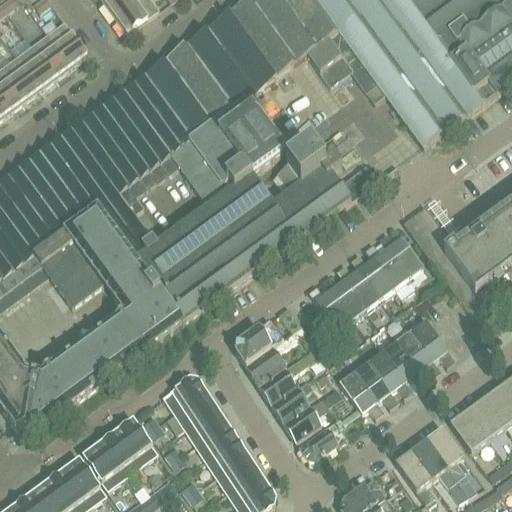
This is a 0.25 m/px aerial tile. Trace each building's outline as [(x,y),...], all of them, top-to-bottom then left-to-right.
[(511,0),(256,0),(0,188),(0,414),(16,436),(35,439),(65,417),(141,362),(153,354),(152,353),(183,331),(345,212),(382,185),(373,172),(367,176),(365,174),(340,192),(332,181),(355,164),(335,136),(311,153),(312,154),(287,172),(301,190),(273,211),(252,182),(285,158),(258,121),(246,107),(307,62),(330,93),(351,78),(374,110),(385,102),(424,155),(496,101),(496,102),(511,90),(511,0)] [(114,0),(105,7),(116,23),(146,0),(114,0)] [(128,39),(158,17),(146,0),(116,23),(128,39)] [(182,1),(181,0),(164,0),(170,8),(182,1)] [(12,2),(1,10),(7,19),(18,11),(12,2)] [(51,11),(47,5),(45,2),(33,11),(40,19),(51,11)] [(65,30),(48,42),(55,51),(71,74),(88,61),(86,58),(72,39),(65,30)] [(48,42),(33,53),(40,63),(55,85),(71,74),(55,51),(48,42)] [(17,64),(17,65),(24,74),(40,96),(55,85),(40,63),(33,53),(17,64)] [(7,72),(1,76),(24,107),(30,103),(40,96),(24,74),(17,65),(11,69),(7,72)] [(1,76),(0,76),(0,109),(7,120),(24,107),(1,76)] [(425,212),(403,229),(479,332),(492,323),(476,301),(511,274),(511,218),(458,258),(425,212)] [(423,275),(402,246),(395,251),(387,240),(379,247),(387,257),(408,286),(423,275)] [(381,261),(373,251),(365,257),(373,267),(394,296),(408,286),(387,257),(381,261)] [(359,262),(351,268),(358,278),(380,307),(394,296),(373,267),(366,272),(359,262)] [(337,278),(344,288),(365,318),(380,307),(358,278),(353,282),(345,272),(337,278)] [(331,282),(322,288),(330,299),(351,328),(365,318),(344,288),(339,292),(331,282)] [(317,292),(308,299),(338,338),(351,328),(330,299),(324,303),(317,292)] [(289,313),(281,319),(293,339),(302,333),(299,328),(289,313)] [(455,367),(426,328),(412,338),(434,367),(439,363),(447,373),(455,367)] [(274,336),(269,329),(237,350),(236,359),(245,373),(283,347),(284,346),(276,334),(274,336)] [(277,360),(288,352),(306,339),(302,333),(293,339),(284,346),(283,347),(245,373),(258,393),(284,375),(286,374),(277,360)] [(425,373),(432,384),(440,378),(433,367),(434,367),(412,338),(397,348),(419,377),(425,373)] [(418,394),(426,388),(419,378),(419,377),(397,348),(383,358),(405,388),(410,384),(418,394)] [(320,363),(315,355),(314,354),(307,359),(308,360),(286,374),(284,375),(258,393),(271,412),(297,395),(290,384),(309,371),(320,363)] [(404,404),(412,399),(404,388),(405,388),(383,358),(369,369),(390,399),(390,398),(396,394),(404,404)] [(382,404),(389,414),(398,409),(390,398),(390,399),(369,369),(354,380),(375,409),(376,409),(382,404)] [(331,387),(324,376),(314,383),(320,393),(331,387)] [(375,425),(384,419),(376,409),(375,409),(354,380),(340,390),(361,420),(367,415),(375,425)] [(511,410),(511,384),(500,394),(511,410)] [(164,404),(174,420),(206,399),(198,387),(189,386),(164,404)] [(271,412),(280,426),(284,432),(310,413),(302,403),(313,395),(307,387),(297,395),(271,412)] [(506,438),(511,434),(511,410),(500,394),(483,406),(506,438)] [(322,433),(316,424),(329,416),(328,414),(343,404),(337,395),(310,413),(284,432),(297,451),(322,433)] [(174,420),(184,436),(217,415),(206,399),(174,420)] [(490,450),(506,438),(483,406),(466,418),(490,450)] [(184,436),(195,452),(227,431),(217,415),(184,436)] [(473,462),(490,450),(466,418),(449,430),(473,462)] [(155,422),(143,431),(147,438),(160,430),(160,429),(155,422)] [(134,427),(132,427),(116,440),(140,473),(158,460),(134,427)] [(164,427),(160,429),(160,430),(147,438),(153,446),(169,434),(164,427)] [(315,468),(338,452),(347,446),(343,441),(344,435),(339,427),(299,455),(308,467),(315,468)] [(195,452),(205,468),(237,447),(227,431),(195,452)] [(456,469),(463,464),(442,436),(427,447),(468,504),(477,498),(465,481),(456,469)] [(116,440),(99,452),(124,485),(140,473),(116,440)] [(205,468),(216,483),(248,462),(237,447),(205,468)] [(459,509),(462,507),(468,504),(427,447),(411,459),(431,487),(439,482),(448,494),(459,509)] [(83,464),(108,497),(124,485),(99,452),(83,464)] [(164,462),(169,468),(182,460),(176,453),(164,462)] [(429,511),(436,508),(433,505),(434,504),(425,492),(431,487),(411,459),(396,470),(416,498),(425,510),(422,511),(429,511)] [(169,468),(175,477),(187,468),(182,460),(169,468)] [(216,483),(226,499),(258,478),(248,462),(216,483)] [(93,511),(106,502),(80,466),(63,478),(87,511),(93,511)] [(506,473),(490,485),(493,489),(497,490),(511,479),(506,473)] [(402,494),(390,475),(381,481),(393,499),(402,494)] [(87,511),(63,478),(46,490),(61,511),(87,511)] [(226,499),(234,511),(240,511),(268,494),(258,478),(226,499)] [(511,481),(496,493),(497,495),(501,501),(502,500),(511,492),(511,481)] [(174,492),(169,486),(157,495),(161,502),(174,492)] [(181,496),(186,503),(198,495),(193,487),(181,496)] [(374,487),(364,494),(342,508),(341,511),(375,511),(376,511),(375,510),(384,504),(374,487)] [(61,511),(46,490),(30,502),(36,511),(61,511)] [(174,492),(161,502),(156,505),(161,511),(178,498),(174,492)] [(240,511),(274,511),(276,505),(268,494),(240,511)] [(157,495),(140,507),(143,511),(146,511),(156,505),(161,502),(157,495)] [(186,503),(192,511),(204,502),(198,495),(186,503)] [(487,511),(503,503),(502,500),(501,501),(497,495),(482,505),(486,511),(487,511)] [(36,511),(30,502),(16,511),(36,511)] [(408,502),(400,507),(403,511),(409,511),(412,510),(408,502)]
